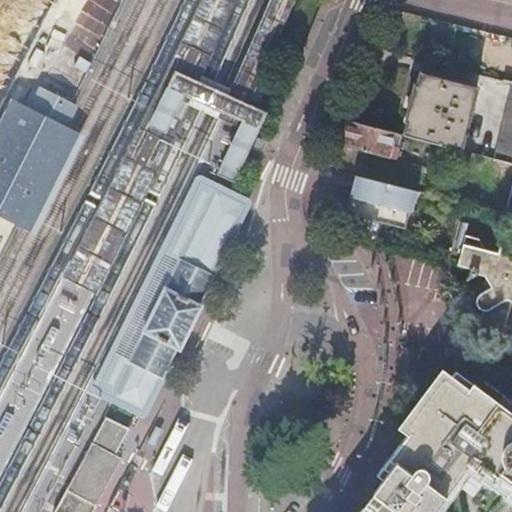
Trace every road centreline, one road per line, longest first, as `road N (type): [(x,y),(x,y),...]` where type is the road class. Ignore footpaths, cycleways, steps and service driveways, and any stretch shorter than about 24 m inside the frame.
road 1 (residential): [(308,511),(359,422),(365,377),(333,287),(279,207)]
road 2 (residential): [(279,207),(238,366),(247,406),(233,511)]
road 3 (residential): [(363,0),(279,207)]
